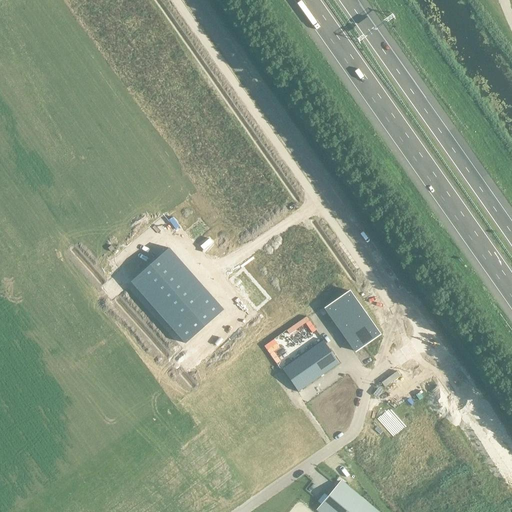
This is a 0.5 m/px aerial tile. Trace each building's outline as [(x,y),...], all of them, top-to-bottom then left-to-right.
[(130,52),(107,54),(110,89),(133,87),(130,52)] [(47,135),(51,182),(117,177),(113,129),(47,135)] [(169,248),(130,281),(185,343),(223,310),(169,248)] [(349,290),(325,308),(355,351),(380,334),(349,290)] [(323,340),(282,369),(298,392),(339,363),(323,340)] [(405,431),(384,446),(399,467),(420,452),(405,431)] [(377,511),(340,481),(317,509),(321,511),(377,511)]
